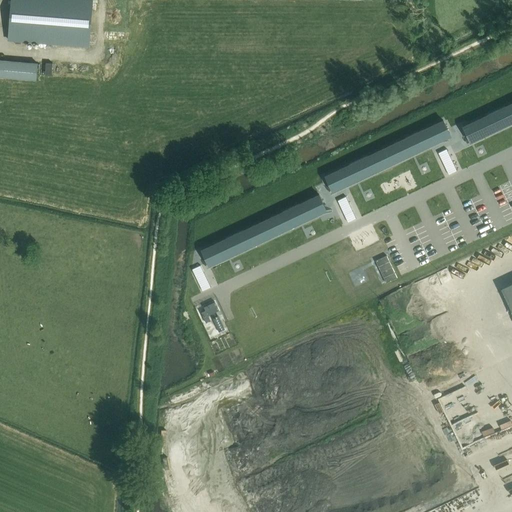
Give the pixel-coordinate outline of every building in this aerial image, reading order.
[(11,0),(8,40),(88,47),(91,0),(11,0)] [(0,76),(36,80),(38,64),(0,60),(0,76)] [(511,102),(502,108),(509,123),(511,121),(511,102)] [(509,123),(502,108),(482,117),(489,132),(509,123)] [(489,132),(482,117),(462,126),(467,136),(469,141),(489,132)] [(443,120),(423,130),(430,145),(450,135),(443,120)] [(430,145),(423,130),(403,139),(410,154),(430,145)] [(410,154),(403,139),(384,148),(391,163),(410,154)] [(384,148),(364,157),(371,172),(391,163),(384,148)] [(438,153),(448,174),(457,170),(446,149),(438,153)] [(371,172),(364,157),(345,166),(352,181),(371,172)] [(352,181),(345,166),(325,175),(332,191),(352,181)] [(319,194),(299,204),(306,219),(326,210),(319,194)] [(337,200),(347,222),(355,218),(345,196),(337,200)] [(299,204),(279,213),(286,228),(306,219),(299,204)] [(279,213),(260,222),(267,237),(286,228),(279,213)] [(260,222),(240,231),(247,246),(267,237),(260,222)] [(240,231),(221,240),(228,256),(247,246),(240,231)] [(501,254),(510,250),(505,239),(496,243),(501,254)] [(228,256),(221,240),(201,250),(208,265),(228,256)] [(192,269),(202,291),(211,287),(201,265),(192,269)] [(219,310),(215,301),(203,306),(206,311),(200,313),(205,324),(210,321),(207,315),(219,310)] [(219,316),(213,319),(219,331),(224,329),(219,316)] [(511,511),(511,452),(485,463),(504,511),(511,511)]
